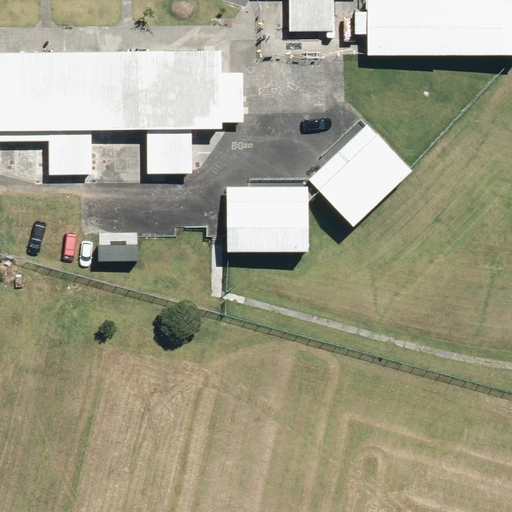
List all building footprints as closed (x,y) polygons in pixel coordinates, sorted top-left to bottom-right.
[(284,0),(285,39),(329,38),(328,0),(284,0)] [(363,46),(363,57),(511,57),(511,0),(380,0),(363,0),(363,13),(350,13),(350,36),(362,35),(363,46)] [(147,176),(190,176),(190,133),(219,133),(219,124),(242,125),(242,77),(219,76),(219,56),(0,55),(0,144),(47,144),(47,177),(90,177),(90,133),(147,133),(147,176)] [(314,193),(350,232),(410,176),(364,126),(304,182),(314,193)] [(224,255),(302,254),(303,204),(303,190),(223,189),(224,255)]
